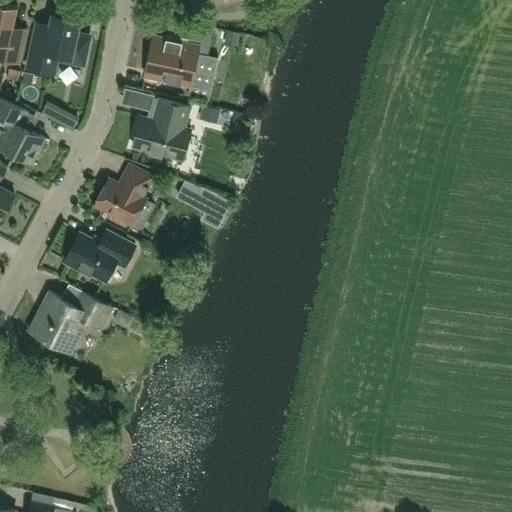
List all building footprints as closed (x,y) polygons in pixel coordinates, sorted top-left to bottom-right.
[(0,0),(0,59),(20,64),(26,34),(12,31),(18,5),(0,0)] [(77,33),(80,18),(54,12),(51,24),(37,21),(28,67),(55,73),(59,53),(71,56),(70,60),(81,62),(86,59),(90,40),(87,35),(77,33)] [(208,54),(214,31),(192,26),(189,41),(154,34),(145,75),(191,85),(199,52),(208,54)] [(0,144),(32,162),(45,137),(22,125),(29,111),(0,95),(0,127),(4,129),(0,136),(0,144)] [(184,159),(192,128),(185,126),(191,105),(160,97),(154,118),(141,115),(133,146),(184,159)] [(143,196),(154,175),(131,163),(120,184),(109,178),(96,203),(133,223),(134,223),(142,227),(155,202),(147,198),(143,196)] [(0,215),(3,217),(15,193),(0,185),(0,215)] [(126,263),(136,244),(108,229),(101,242),(81,231),(65,261),(90,274),(91,272),(106,279),(117,258),(126,263)] [(39,311),(29,329),(68,350),(75,337),(78,339),(86,323),(100,330),(113,305),(110,304),(84,290),(76,304),(62,296),(50,290),(49,291),(53,293),(42,313),(39,311)] [(29,511),(53,511),(55,505),(32,500),(29,511)]
